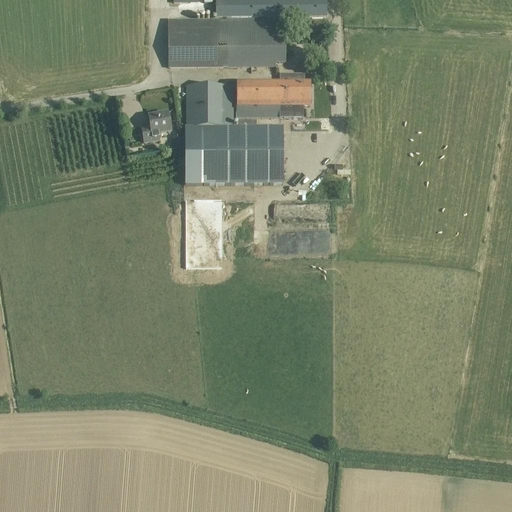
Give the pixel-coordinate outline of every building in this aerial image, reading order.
[(216,19),(326,19),(326,0),(216,1),(216,19)] [(285,22),(168,21),(168,68),(266,69),(266,63),(285,63),(285,22)] [(311,21),(293,21),(292,36),(310,37),(310,35),(316,35),(316,26),(310,26),(311,21)] [(310,83),(237,83),(237,120),(293,120),(293,108),(310,108),(310,83)] [(233,87),(186,87),(186,129),(193,129),(193,186),(283,186),(283,129),(233,129),(233,87)] [(170,133),(167,115),(149,118),(151,129),(142,130),(144,145),(159,142),(158,135),(170,133)] [(183,151),(181,137),(172,138),(174,152),(183,151)] [(329,221),(329,206),(297,205),(297,220),(329,221)] [(261,251),(300,251),(301,236),(261,235),(261,251)]
